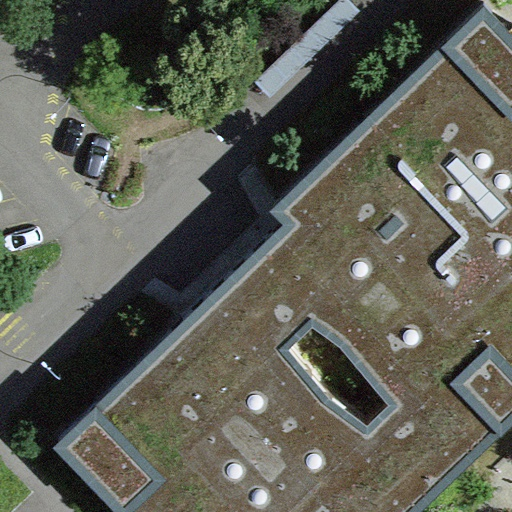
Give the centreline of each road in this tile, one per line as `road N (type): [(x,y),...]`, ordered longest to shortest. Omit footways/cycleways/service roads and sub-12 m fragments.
road 1 (unknown): [(97,253),(153,216),(386,0)]
road 2 (unclassified): [(97,253),(0,351)]
